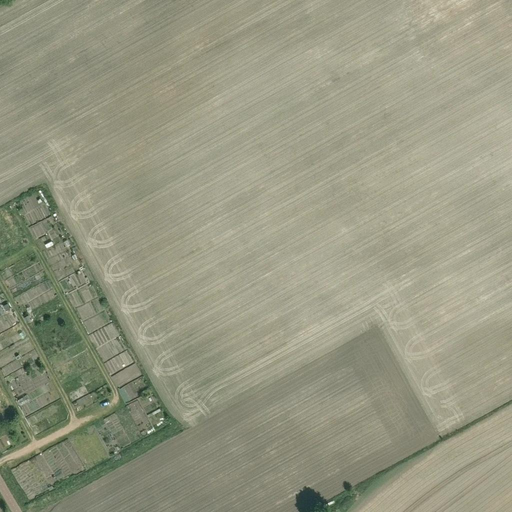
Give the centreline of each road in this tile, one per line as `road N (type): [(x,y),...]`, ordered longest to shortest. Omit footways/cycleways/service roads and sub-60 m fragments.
road 1 (track): [(0,461),(116,398),(36,249),(0,264)]
road 2 (track): [(0,279),(74,425)]
